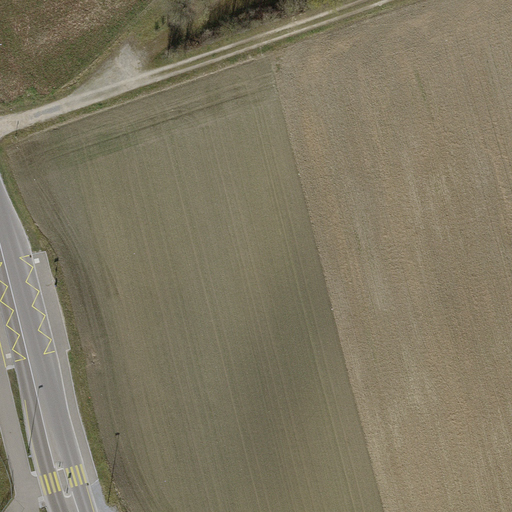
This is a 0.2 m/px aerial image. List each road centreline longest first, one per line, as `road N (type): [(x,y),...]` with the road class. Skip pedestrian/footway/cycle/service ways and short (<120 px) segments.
road 1 (track): [(0,129),(370,0)]
road 2 (tertiary): [(0,237),(76,511)]
